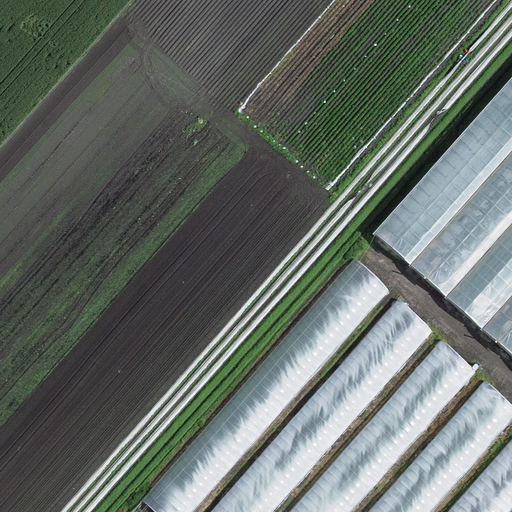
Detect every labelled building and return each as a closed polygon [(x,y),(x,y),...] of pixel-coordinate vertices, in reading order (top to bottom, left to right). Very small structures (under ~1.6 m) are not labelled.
[(511,361),(511,86),(376,248),(511,361)] [(131,511),(190,511),(387,283),(353,254),(131,511)] [(269,511),(430,324),(394,294),(207,511),(269,511)] [(284,511),(348,511),(475,364),(438,333),(284,511)] [(511,399),(476,370),(359,511),(422,511),(511,403),(511,399)] [(392,375),(355,420),(362,426),(399,381),(392,375)] [(499,511),(511,498),(511,421),(436,511),(499,511)]
